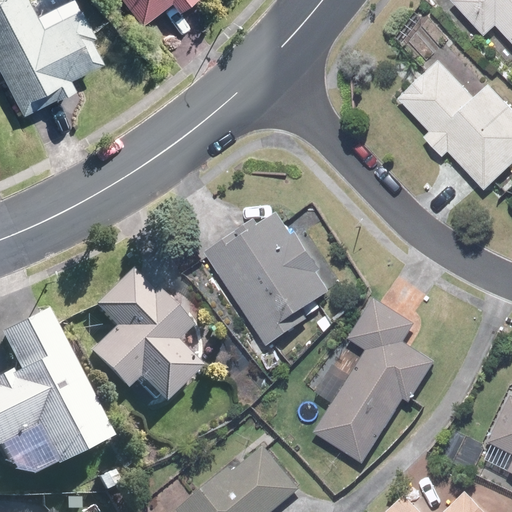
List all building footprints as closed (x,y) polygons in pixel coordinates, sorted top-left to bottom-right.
[(27,0),(0,0),(0,75),(20,115),(75,87),(70,77),(105,60),(75,0),(66,0),(35,16),(27,0)] [(123,0),(143,24),(169,3),(178,14),(194,0),(123,0)] [(511,0),(452,0),(487,39),(500,27),(511,40),(511,0)] [(511,168),(511,106),(493,85),(476,100),(443,63),(403,99),(433,133),(428,137),(447,159),(452,154),(486,192),(511,168)] [(254,220),(206,254),(271,346),(313,316),(308,310),(337,289),(283,213),(260,229),(254,220)] [(193,327),(133,267),(96,304),(117,325),(91,351),(126,386),(136,376),(162,402),(199,364),(177,342),(193,327)] [(418,325),(375,298),(350,339),(367,350),(316,433),(366,465),(408,398),(415,402),(437,367),(405,347),(418,325)] [(110,438),(49,306),(5,328),(23,365),(0,376),(0,451),(9,470),(32,474),(110,438)] [(511,400),(484,462),(511,474),(511,400)] [(272,511),(300,490),(266,449),(236,473),(232,469),(180,511),(272,511)] [(423,511),(407,494),(387,511),(493,511),(473,489),(448,511),(423,511)]
